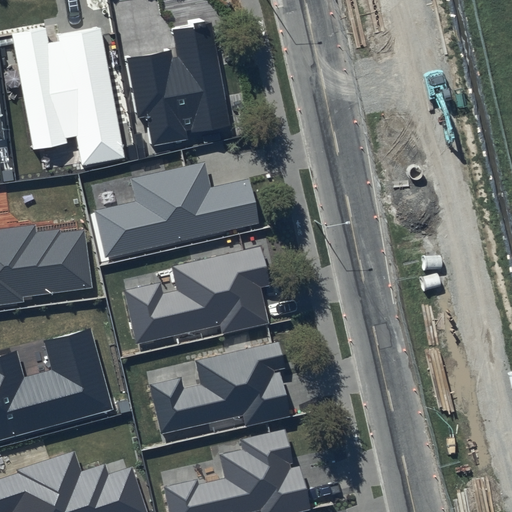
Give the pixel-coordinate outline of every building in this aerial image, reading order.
[(211,21),(173,28),(177,48),(126,57),(138,119),(147,117),(152,145),(188,139),(186,132),(230,124),(211,21)] [(45,26),(11,33),(34,148),(66,142),(65,137),(76,135),(82,164),(124,156),(99,26),(57,34),(58,41),(48,43),(45,26)] [(204,162),(130,179),(135,201),(94,210),(105,258),(259,223),(249,180),(210,189),(204,162)] [(0,304),(24,301),(23,297),(92,288),(84,230),(62,233),(61,229),(36,232),(35,224),(0,229),(0,304)] [(261,245),(173,266),(179,291),(163,294),(160,282),(124,290),(137,343),(221,324),(223,332),(268,322),(260,288),(270,286),(261,245)] [(0,439),(112,409),(90,329),(44,342),(52,370),(25,377),(18,350),(0,354),(0,439)] [(285,338),(197,359),(202,383),(187,387),(184,374),(148,383),(161,436),(245,416),(247,425),(292,414),(282,370),(292,368),(285,338)] [(285,429),(240,439),(243,449),(218,454),(224,479),(199,485),(198,479),(165,486),(170,511),(247,511),(261,509),(262,511),(291,511),(310,508),(300,466),(294,467),(285,429)] [(74,453),(0,478),(0,511),(147,511),(132,466),(107,475),(104,466),(81,473),(74,453)]
